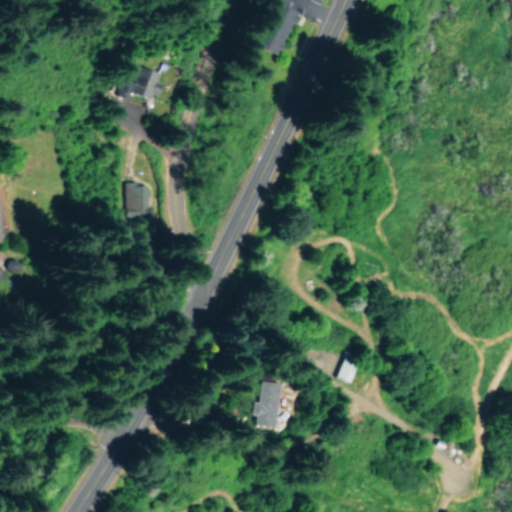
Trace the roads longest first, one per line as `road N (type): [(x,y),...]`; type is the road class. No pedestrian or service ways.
road 1 (secondary): [(70,511),(121,435),(337,0)]
road 2 (residential): [(215,0),(178,143),(172,207),(196,286)]
road 3 (residential): [(0,403),(121,435)]
